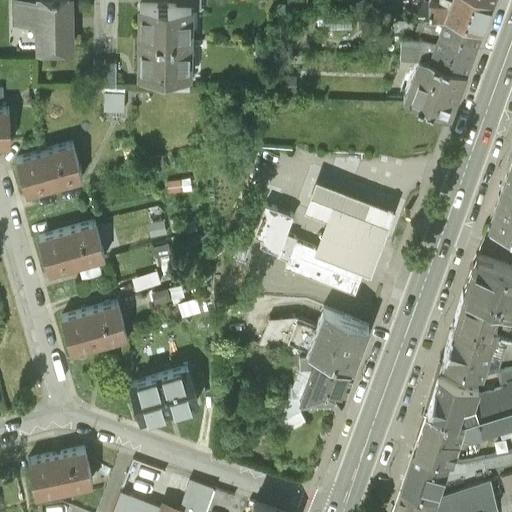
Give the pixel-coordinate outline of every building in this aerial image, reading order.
[(15,0),(16,19),(32,19),(37,25),(37,42),(54,41),(58,47),(70,47),(69,0),(15,0)] [(429,1),(412,0),(412,6),(417,6),(417,12),(429,13),(429,1)] [(489,0),(439,0),(440,1),(449,1),(445,13),(480,26),(489,0)] [(440,1),(429,1),(429,13),(445,13),(449,1),(440,1)] [(188,3),(140,2),(140,39),(187,39),(188,3)] [(434,41),(429,54),(465,67),(480,26),(445,13),(434,41)] [(418,35),(406,35),(406,45),(400,45),(400,53),(418,54),(418,37),(418,35)] [(434,41),(418,37),(418,54),(419,54),(429,54),(434,41)] [(187,39),(140,39),(139,74),(190,75),(191,40),(187,39)] [(429,54),(419,54),(403,93),(449,110),(465,67),(429,54)] [(108,106),(128,107),(129,88),(109,87),(108,106)] [(9,105),(0,105),(0,141),(9,142),(9,105)] [(71,140),(16,156),(26,191),(81,175),(71,140)] [(511,168),(507,167),(488,220),(511,228),(511,168)] [(394,207),(315,177),(304,207),(326,216),(313,250),(370,271),(394,207)] [(292,213),(265,202),(254,233),(262,236),(260,242),(279,250),(285,232),(292,213)] [(94,219),(39,235),(48,269),(104,253),(94,219)] [(364,264),(295,238),(296,235),(285,232),(279,250),(277,254),(287,258),(285,264),(354,290),(364,264)] [(240,244),(236,255),(244,258),(248,247),(240,244)] [(511,262),(478,252),(464,289),(511,304),(511,303),(511,262)] [(140,283),(165,277),(162,266),(138,272),(140,283)] [(464,289),(463,288),(453,320),(493,332),(497,319),(492,317),(493,312),(507,317),(511,304),(464,289)] [(116,297),(61,313),(72,349),(127,333),(116,297)] [(368,321),(323,304),(316,323),(307,346),(316,350),(352,364),(368,321)] [(316,323),(293,314),(290,321),(283,340),(291,341),(307,346),(316,323)] [(279,320),(269,316),(260,339),(283,340),(290,321),(280,317),(279,320)] [(493,332),(453,320),(442,357),(480,369),(490,338),(496,340),(498,334),(493,332)] [(511,345),(508,344),(501,367),(511,365),(511,345)] [(352,364),(316,350),(316,352),(298,353),(299,366),(311,365),(299,395),(335,393),(343,387),(352,364)] [(298,353),(280,354),(280,363),(281,368),(299,366),(298,353)] [(185,363),(130,380),(141,415),(196,398),(185,363)] [(477,383),(437,371),(427,406),(456,413),(463,394),(472,397),(477,383)] [(508,382),(479,390),(476,399),(472,397),(463,394),(456,413),(464,416),(492,407),(511,401),(511,376),(507,378),(508,382)] [(511,401),(492,407),(497,424),(506,421),(508,427),(511,426),(511,401)] [(456,413),(427,406),(414,445),(451,455),(459,429),(470,432),(482,429),(483,433),(498,428),(497,424),(492,407),(464,416),(456,413)] [(84,444),(29,456),(36,491),(91,479),(84,444)] [(451,455),(414,445),(400,484),(400,485),(435,494),(437,490),(444,466),(460,463),(462,458),(451,455)] [(507,450),(482,454),(484,463),(509,458),(507,450)] [(203,511),(214,485),(189,476),(176,511),(178,511),(203,511)] [(450,490),(437,490),(435,494),(430,510),(426,511),(425,511),(451,511),(480,505),(497,500),(495,493),(492,477),(450,490)] [(435,494),(400,485),(390,511),(423,511),(426,511),(430,510),(435,494)] [(497,500),(480,505),(481,511),(511,511),(511,488),(495,493),(497,500)] [(178,511),(176,511),(120,490),(111,511),(178,511)] [(286,511),(253,499),(248,511),(286,511)]
